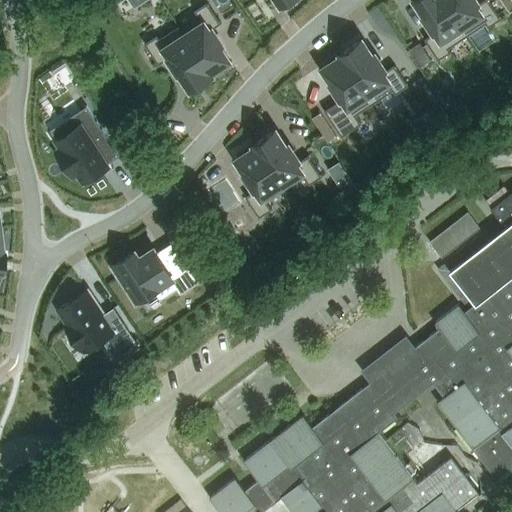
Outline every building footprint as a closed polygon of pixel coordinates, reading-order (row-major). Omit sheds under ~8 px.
[(444,0),(416,0),(425,14),(424,15),(435,32),(425,38),(439,59),(452,51),(449,47),(468,35),(444,0)] [(444,0),(468,35),(487,23),(489,26),(502,18),(489,0),(482,0),(478,3),(475,0),(444,0)] [(511,11),(511,0),(501,0),(510,13),(511,11)] [(200,17),(182,29),(211,73),(215,71),(217,74),(229,66),(227,63),(230,60),(221,47),(223,46),(212,29),(222,22),(208,1),(195,10),(200,17)] [(158,34),(145,43),(159,64),(169,57),(180,74),(181,73),(192,89),(213,75),(211,73),(182,29),(180,25),(160,38),(158,34)] [(362,38),(342,51),(375,102),(394,89),(396,93),(409,85),(395,64),(385,70),(374,53),(372,54),(362,38)] [(423,47),(413,54),(421,66),(431,59),(423,47)] [(327,64),(323,67),(332,80),(331,81),(342,99),(325,110),(342,136),(362,123),(356,114),(375,102),(342,51),(341,52),(342,54),(339,57),(337,53),(325,61),(327,64)] [(442,103),(429,112),(437,123),(449,115),(442,103)] [(73,129),(56,140),(62,148),(58,151),(74,175),(78,173),(83,181),(98,171),(96,168),(117,154),(119,156),(120,155),(87,106),(86,106),(87,108),(67,121),(73,129)] [(321,113),(313,118),(329,142),(337,137),(321,113)] [(276,129),(256,142),(286,188),(305,176),(310,184),(322,175),(309,154),(299,161),(288,144),(286,145),(276,129)] [(240,155),(237,157),(246,171),(245,172),(256,189),(246,196),(260,217),(272,208),(267,201),(286,188),(256,142),(255,143),(256,145),(252,147),(250,144),(238,152),(240,155)] [(340,162),(329,169),(336,180),(347,172),(340,162)] [(511,191),(490,209),(505,228),(450,271),(476,304),(465,312),(458,304),(435,322),(439,329),(417,346),(408,335),(362,370),(371,381),(313,426),(304,414),(244,460),(259,479),(246,489),(236,477),(210,497),(221,511),(262,511),(263,511),(282,497),(293,511),(456,511),(481,493),(453,457),(418,484),(378,432),(399,416),(396,412),(434,383),(444,396),(438,400),(500,480),(511,470),(511,191)] [(468,211),(430,241),(443,258),(481,228),(468,211)] [(135,252),(113,267),(137,302),(172,279),(181,292),(197,282),(172,243),(157,253),(154,248),(140,258),(135,252)] [(86,290),(59,308),(69,324),(67,326),(82,349),(84,347),(86,350),(103,339),(106,344),(129,329),(114,307),(102,315),(86,290)]
